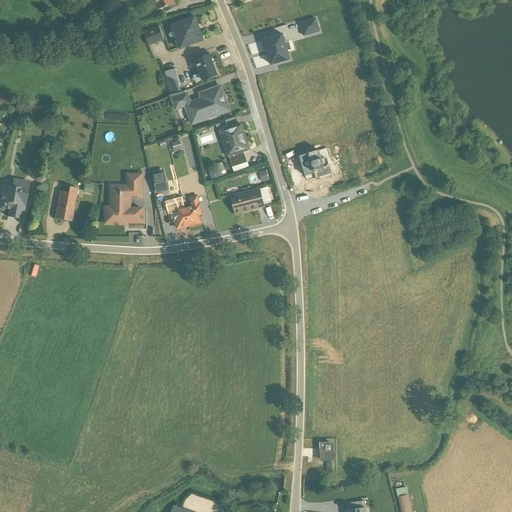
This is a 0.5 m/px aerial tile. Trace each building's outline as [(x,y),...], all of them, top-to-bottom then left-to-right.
[(154,0),(158,11),(176,5),(174,0),(154,0)] [(257,0),(245,5),(252,20),(259,17),(260,21),(276,15),(270,0),(257,0)] [(205,42),(196,16),(170,26),(179,51),(205,42)] [(164,42),(159,26),(143,32),(148,47),(164,42)] [(283,35),(264,40),(271,66),(290,61),(283,35)] [(218,77),(210,55),(203,57),(202,55),(193,59),(199,75),(193,77),(196,84),(218,77)] [(181,93),(175,70),(165,73),(170,96),(181,93)] [(191,127),(231,112),(222,86),(198,94),(200,99),(191,102),(187,92),(169,97),(175,112),(185,109),(191,127)] [(234,175),(249,170),(244,152),(250,150),(242,125),(219,132),(227,159),(228,158),(234,175)] [(183,152),(180,142),(171,145),(175,155),(183,152)] [(324,150),(299,157),(305,177),(317,173),(329,167),(324,150)] [(226,175),(222,163),(216,165),(218,170),(209,173),(211,180),(226,175)] [(259,173),(262,183),(269,181),(266,171),(259,173)] [(142,223),(142,208),(131,208),(132,200),(133,200),(133,199),(138,199),(138,200),(143,200),(144,175),(127,174),(126,186),(110,186),(110,207),(106,207),(106,225),(125,225),(125,218),(128,218),(128,223),(142,223)] [(179,178),(168,180),(170,192),(181,190),(179,178)] [(23,212),(29,182),(12,179),(11,187),(1,186),(0,189),(0,211),(3,212),(3,210),(7,210),(6,218),(20,220),(21,212),(23,212)] [(92,186),(84,184),(82,192),(91,194),(92,186)] [(272,187),(231,198),(235,215),(264,207),(263,206),(270,204),(268,195),(274,194),(272,187)] [(59,192),(54,220),(70,223),(77,189),(68,188),(67,193),(59,192)] [(185,209),(189,226),(201,223),(199,215),(202,215),(197,196),(189,198),(191,207),(185,209)] [(177,202),(168,204),(172,222),(175,222),(177,229),(189,226),(185,209),(179,210),(177,202)] [(272,206),(259,209),(263,221),(275,218),(272,206)] [(321,461),(333,461),(334,445),(321,445),(321,458),(321,461)] [(411,511),(407,488),(395,490),(396,498),(398,497),(400,511),(411,511)] [(346,511),(365,511),(364,502),(357,503),(358,510),(347,511),(346,511)]
